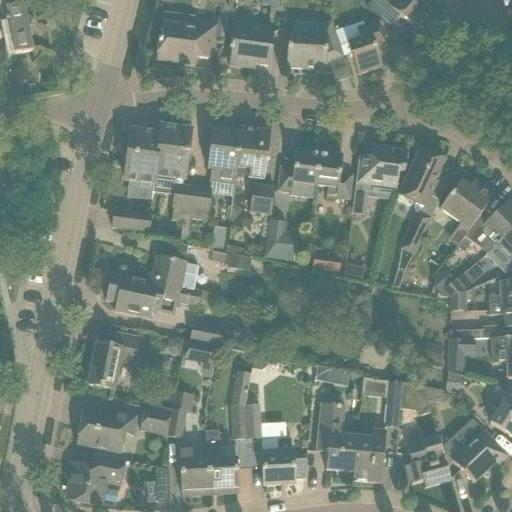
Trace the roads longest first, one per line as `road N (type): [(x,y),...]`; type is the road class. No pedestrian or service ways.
road 1 (unclassified): [(12,511),(98,107)]
road 2 (residential): [(388,112),(194,99),(98,107)]
road 3 (residential): [(511,167),(447,121),(388,112)]
road 4 (residential): [(388,112),(471,4)]
